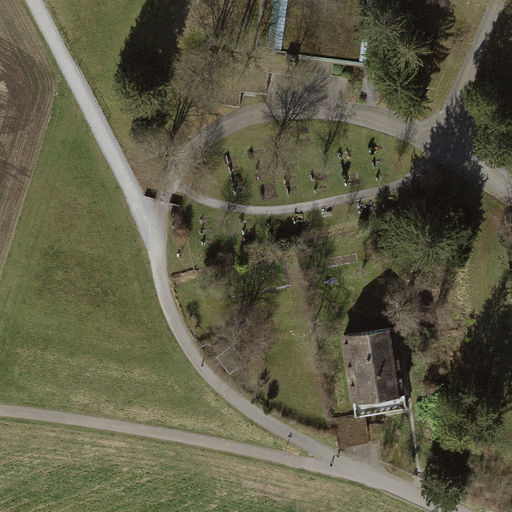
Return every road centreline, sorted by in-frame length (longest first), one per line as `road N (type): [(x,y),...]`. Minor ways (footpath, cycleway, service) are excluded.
road 1 (track): [(0,409),(339,466),(453,511)]
road 2 (track): [(154,227),(161,291),(182,344),(230,398),(339,466)]
road 3 (track): [(35,0),(154,227)]
